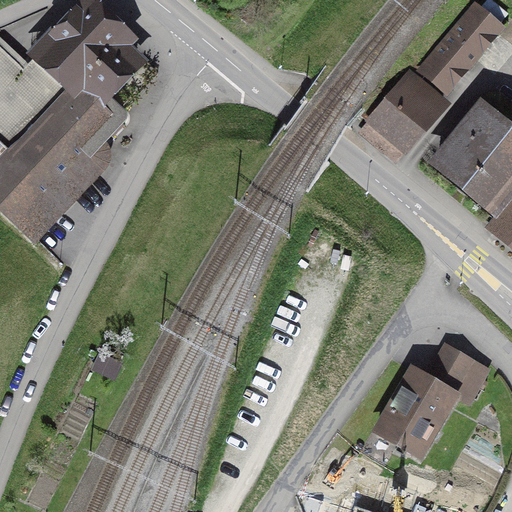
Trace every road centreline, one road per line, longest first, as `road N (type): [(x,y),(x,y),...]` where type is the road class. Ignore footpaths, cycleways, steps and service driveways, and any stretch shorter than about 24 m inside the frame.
road 1 (residential): [(218,51),(187,87),(82,272),(0,460)]
road 2 (tertiary): [(218,51),(511,299)]
